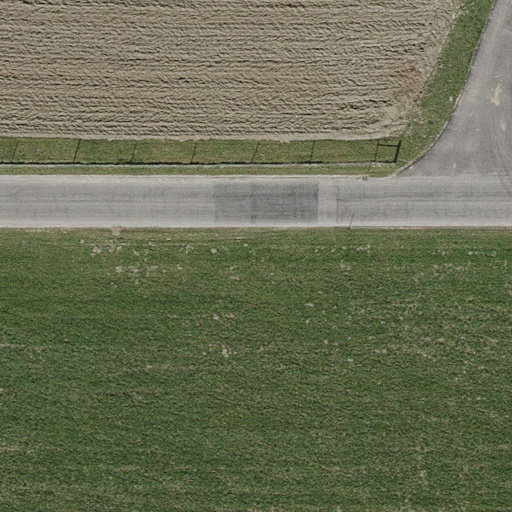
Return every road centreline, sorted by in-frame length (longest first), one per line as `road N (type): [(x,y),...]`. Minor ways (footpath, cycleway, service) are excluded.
road 1 (unclassified): [(511,202),(0,199)]
road 2 (track): [(511,20),(498,51),(486,202)]
